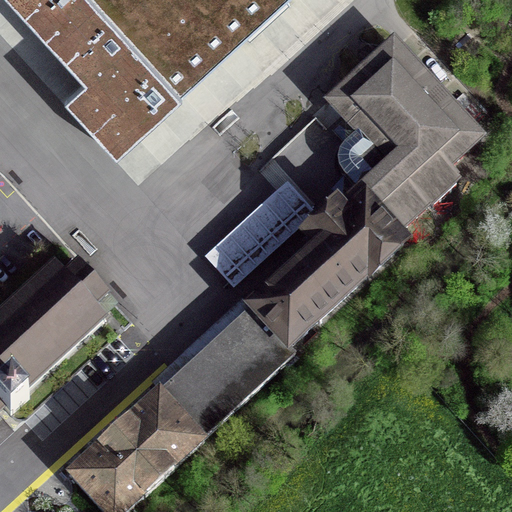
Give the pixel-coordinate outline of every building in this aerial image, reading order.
[(67,97),(118,154),(288,0),(11,0),(85,81),(67,97)] [(392,49),(330,107),(329,108),(349,129),(335,141),(343,151),(338,158),(336,166),(337,175),(342,182),(333,191),(345,205),(340,210),(341,211),(337,214),(336,213),(296,250),(305,261),(250,312),(286,352),(316,325),(318,327),(320,325),(318,323),(365,280),(366,280),(402,247),(394,239),(426,209),(433,210),(455,190),(455,183),(457,181),(448,171),(478,143),(448,110),(449,104),(429,82),(422,82),(392,49)] [(0,407),(9,418),(28,401),(24,397),(104,323),(101,319),(114,307),(107,299),(78,267),(64,279),(54,268),(0,317),(0,407)] [(250,312),(163,393),(206,439),(293,359),(286,352),(250,312)] [(98,450),(68,478),(99,511),(128,511),(143,499),(144,500),(173,473),(172,472),(203,444),(202,443),(206,439),(163,393),(159,397),(158,396),(127,423),(127,422),(115,433),(97,449),(98,450)]
